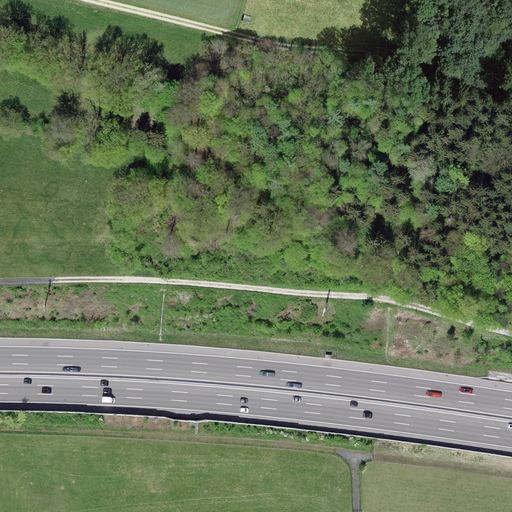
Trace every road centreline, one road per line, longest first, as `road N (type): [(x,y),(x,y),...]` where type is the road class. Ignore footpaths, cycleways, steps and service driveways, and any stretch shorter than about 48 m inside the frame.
road 1 (track): [(0,281),(127,279),(377,296),(511,334)]
road 2 (motorway): [(0,389),(234,400),(511,435)]
road 3 (motorway): [(511,404),(236,370),(0,359)]
road 4 (track): [(511,85),(399,53),(285,46),(88,0)]
